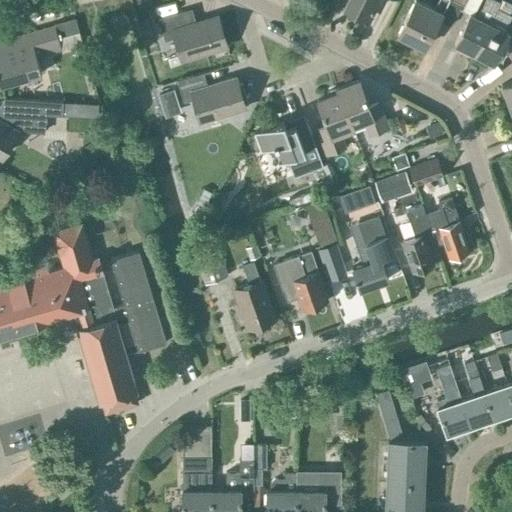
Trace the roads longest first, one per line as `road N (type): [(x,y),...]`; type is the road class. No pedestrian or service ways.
road 1 (residential): [(112,511),(110,468),(194,397),(511,280)]
road 2 (residential): [(342,47),(439,95),(460,115),(511,267)]
road 3 (residential): [(0,11),(40,0),(250,0)]
road 4 (residential): [(250,0),(244,15),(266,87),(335,60),(342,47)]
